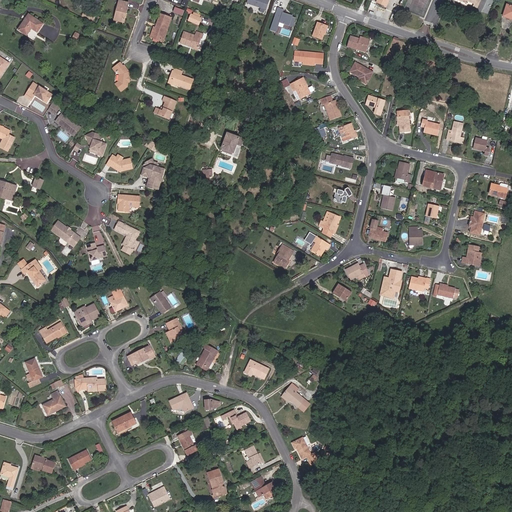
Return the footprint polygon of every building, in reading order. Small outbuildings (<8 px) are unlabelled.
[(269,0),(247,0),(246,3),(266,9),(269,0)] [(120,1),(116,18),(126,21),(127,16),(126,15),(127,12),(128,12),(130,7),(129,7),(130,4),(120,1)] [(511,20),(511,6),(511,7),(511,4),(508,2),(503,14),(511,18),(511,20)] [(176,7),(174,13),(184,15),(186,10),(176,7)] [(284,9),(277,7),(269,31),(276,33),(279,22),(293,27),(296,17),(283,12),(284,9)] [(192,14),(193,12),(188,9),(187,13),(191,15),(189,21),(200,26),(203,19),(202,19),(203,17),(194,13),(193,15),(192,14)] [(85,10),(82,17),(93,23),(97,16),(85,10)] [(169,30),(173,19),(163,14),(159,24),(160,24),(159,27),(155,25),(154,29),(156,30),(154,36),(163,40),(167,30),(169,30)] [(17,29),(24,34),(28,28),(36,33),(42,24),(29,15),(25,20),(23,19),(17,29)] [(326,25),(317,22),(312,37),(321,40),(326,25)] [(192,49),(197,51),(199,47),(201,40),(203,41),(205,37),(197,34),(196,37),(185,33),(180,44),(189,48),(189,46),(192,47),(192,49)] [(295,37),(293,43),(298,46),(301,39),(295,37)] [(371,54),(374,45),(365,41),(364,42),(350,37),(347,47),(361,52),(361,50),(371,54)] [(293,62),(302,63),(315,64),(316,54),(295,53),(293,62)] [(0,75),(8,64),(0,58),(0,75)] [(365,84),(371,73),(354,62),(348,72),(358,78),(357,79),(365,84)] [(126,67),(125,67),(122,63),(114,68),(117,71),(118,70),(122,75),(120,81),(117,83),(122,91),(127,87),(128,82),(127,81),(129,79),(129,72),(126,67)] [(174,73),(175,74),(171,84),(190,91),(193,82),(181,77),(183,72),(175,69),(174,73)] [(306,82),(303,76),(293,81),(294,82),(291,83),(294,90),(297,89),(301,98),(309,95),(304,83),(306,82)] [(52,95),(34,84),(26,97),(32,101),(34,98),(33,96),(32,95),(33,94),(44,101),(46,98),(49,101),(52,95)] [(163,101),(169,103),(166,108),(167,109),(166,112),(163,111),(159,109),(156,114),(169,120),(178,101),(166,95),(163,101)] [(336,109),(333,102),(331,95),(320,99),(322,105),(325,104),(331,121),(342,117),(339,108),(336,109)] [(377,116),(382,102),(368,96),(365,104),(373,107),(372,114),(377,116)] [(55,115),(59,108),(53,104),(48,111),(55,115)] [(406,108),(396,109),(397,123),(398,123),(399,132),(408,132),(407,118),(406,113),(406,108)] [(63,113),(57,121),(75,135),(81,127),(74,121),(72,121),(68,118),(68,117),(63,113)] [(425,122),(425,120),(421,120),(420,127),(423,127),(423,130),(432,132),(431,134),(436,135),(438,124),(425,122)] [(461,122),(452,120),(450,130),(446,129),(445,137),(455,140),(454,141),(461,143),(463,132),(460,131),(461,122)] [(343,142),(357,137),(351,123),(339,128),(342,137),(341,137),(343,142)] [(0,138),(2,140),(0,143),(0,148),(8,152),(15,137),(9,134),(11,131),(0,125),(0,138)] [(99,135),(94,133),(87,137),(90,144),(91,144),(93,147),(92,147),(92,148),(92,149),(93,149),(98,151),(97,153),(98,154),(104,156),(108,145),(103,143),(99,135)] [(485,145),(486,138),(474,136),(471,146),(483,149),(482,152),(486,153),(488,145),(485,145)] [(230,137),(226,146),(223,145),(222,150),(233,154),(232,158),(236,159),(243,142),(230,137)] [(351,169),(354,159),(345,157),(332,154),(330,163),(342,166),(342,167),(351,169)] [(114,156),(108,165),(111,167),(112,166),(118,170),(121,170),(121,172),(134,168),(132,159),(123,161),(118,158),(114,156)] [(398,168),(399,169),(397,177),(405,179),(404,181),(409,182),(411,174),(407,173),(409,164),(400,161),(398,168)] [(156,169),(150,168),(147,163),(144,165),(142,169),(144,170),(143,173),(142,174),(141,177),(148,180),(146,189),(153,191),(153,190),(157,192),(159,184),(161,183),(160,180),(162,173),(157,172),(156,169)] [(442,185),(444,174),(435,172),(434,179),(424,177),(423,185),(437,188),(438,184),(442,185)] [(33,186),(40,189),(43,181),(37,178),(33,186)] [(0,179),(0,197),(12,202),(17,185),(0,179)] [(500,183),(500,185),(491,184),(489,193),(505,196),(507,185),(500,183)] [(347,187),(344,188),(345,190),(343,192),(338,189),(337,192),(335,191),(333,197),(335,201),(340,202),(341,201),(345,202),(346,197),(345,196),(348,194),(349,196),(352,194),(352,192),(350,187),(347,187)] [(388,190),(380,188),(378,193),(384,195),(382,200),(385,200),(383,208),(392,210),(395,196),(387,194),(388,190)] [(140,210),(141,199),(119,197),(119,202),(121,202),(121,204),(120,206),(119,213),(130,214),(130,209),(140,210)] [(438,215),(440,206),(429,203),(427,212),(438,215)] [(485,212),(476,210),(471,218),(468,218),(468,223),(470,223),(471,232),(480,234),(485,212)] [(341,218),(331,214),(328,222),(323,220),(320,226),(324,228),(324,229),(333,233),(334,234),(338,226),(341,218)] [(378,219),(372,217),(368,233),(373,234),(373,236),(386,239),(388,231),(382,229),(383,227),(376,225),(378,219)] [(81,238),(71,230),(70,230),(68,229),(68,228),(59,221),(53,230),(75,247),(81,238)] [(130,250),(139,234),(118,223),(114,231),(126,238),(122,246),(124,247),(121,252),(129,256),(132,251),(130,250)] [(331,238),(333,233),(324,229),(323,233),(331,238)] [(422,230),(417,230),(411,230),(410,243),(422,243),(422,230)] [(328,249),(330,245),(310,232),(306,237),(307,238),(312,241),(313,242),(313,241),(316,243),(311,250),(320,256),(325,249),(324,249),(325,247),(328,249)] [(99,248),(99,250),(96,251),(95,249),(94,244),(85,247),(90,263),(98,260),(106,257),(104,247),(99,248)] [(479,246),(470,244),(467,256),(463,256),(462,260),(474,264),(475,262),(480,263),(482,253),(478,252),(479,246)] [(281,245),(280,248),(291,254),(293,252),(281,245)] [(287,265),(285,264),(287,261),(291,254),(280,248),(275,255),(277,256),(273,262),(284,269),(287,265)] [(26,260),(21,263),(25,269),(24,270),(28,275),(33,271),(36,275),(33,277),(40,287),(48,281),(40,272),(44,269),(37,260),(30,265),(26,260)] [(369,272),(364,262),(360,264),(359,262),(346,268),(351,277),(355,275),(358,281),(367,276),(365,274),(369,272)] [(387,275),(386,279),(385,285),(386,286),(385,289),(384,289),(384,292),(394,295),(398,277),(400,278),(402,269),(392,267),(389,276),(387,275)] [(411,274),(408,286),(423,289),(424,285),(428,286),(431,277),(426,275),(425,277),(411,274)] [(353,291),(339,283),(333,292),(341,297),(343,295),(348,298),(353,291)] [(456,287),(448,285),(440,283),(440,285),(438,293),(454,296),(454,295),(458,295),(460,288),(456,287)] [(116,299),(112,290),(106,293),(114,311),(122,307),(123,309),(128,307),(122,296),(116,299)] [(160,313),(168,307),(158,292),(150,297),(152,300),(154,303),(160,313)] [(66,297),(61,301),(65,308),(65,309),(70,307),(66,297)] [(0,316),(1,315),(5,318),(10,312),(0,303),(0,316)] [(85,306),(73,312),(75,316),(76,315),(81,325),(91,321),(90,319),(99,315),(94,305),(86,309),(85,306)] [(75,316),(74,316),(80,328),(91,322),(91,321),(81,325),(76,315),(75,316)] [(181,324),(177,317),(168,322),(172,328),(167,331),(169,336),(167,337),(170,342),(186,333),(184,329),(181,330),(179,325),(181,324)] [(63,334),(60,330),(64,327),(61,323),(48,330),(46,327),(40,330),(46,343),(63,334)] [(205,348),(206,349),(208,350),(198,365),(207,371),(219,352),(207,344),(205,348)] [(148,359),(146,357),(152,354),(149,346),(126,356),(130,365),(136,362),(137,364),(148,359)] [(208,350),(206,349),(197,364),(198,365),(208,350)] [(30,387),(41,382),(39,378),(43,376),(34,358),(26,362),(31,374),(34,380),(30,382),(28,383),(30,387)] [(265,379),(269,370),(251,362),(244,374),(252,377),(253,374),(265,379)] [(80,378),(74,379),(75,387),(78,392),(81,388),(87,388),(96,387),(96,390),(105,389),(104,379),(96,379),(96,377),(80,378)] [(305,411),(310,403),(296,391),(298,389),(292,384),(284,394),(305,411)] [(42,404),(47,414),(64,405),(57,391),(51,394),(53,399),(42,404)] [(169,402),(173,411),(182,407),(184,412),(191,410),(185,395),(169,402)] [(222,399),(205,400),(205,409),(222,409),(222,399)] [(231,425),(233,429),(239,426),(247,422),(243,414),(235,418),(231,411),(219,417),(221,422),(223,421),(222,419),(226,418),(230,425),(231,425)] [(110,421),(115,432),(123,428),(122,425),(132,421),(128,413),(110,421)] [(198,450),(195,444),(191,446),(186,436),(189,435),(187,431),(176,436),(185,457),(187,456),(187,455),(198,450)] [(311,443),(307,434),(293,441),(295,447),(297,446),(303,457),(308,455),(310,459),(318,456),(316,451),(311,453),(307,444),(311,443)] [(248,461),(243,464),(247,470),(260,464),(256,456),(252,447),(243,452),(248,461)] [(81,462),(82,463),(89,460),(85,451),(67,460),(71,470),(75,468),(74,465),(81,462)] [(33,455),(30,465),(41,468),(41,469),(49,472),(52,463),(44,460),(44,459),(33,455)] [(5,486),(10,487),(16,468),(8,466),(9,465),(2,462),(0,469),(0,474),(8,477),(5,486)] [(215,469),(205,474),(212,490),(215,496),(212,497),(211,497),(212,500),(226,495),(215,469)] [(265,485),(262,479),(253,484),(252,484),(258,496),(263,494),(265,498),(276,493),(270,482),(265,485)] [(149,489),(151,493),(162,487),(160,484),(149,489)] [(149,489),(144,492),(150,505),(167,497),(162,487),(151,493),(149,489)] [(125,508),(125,509),(126,508),(124,502),(112,507),(114,511),(124,511),(123,509),(125,508)]
